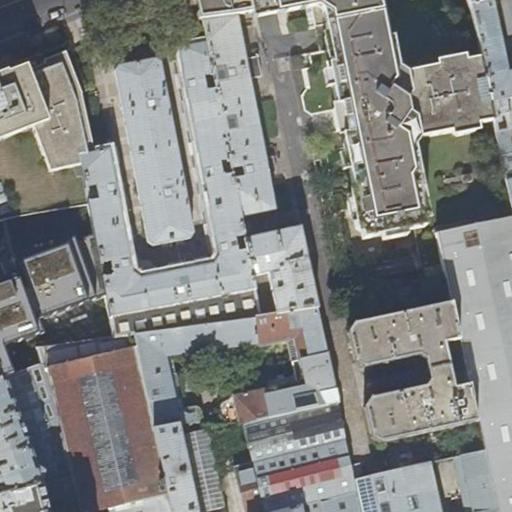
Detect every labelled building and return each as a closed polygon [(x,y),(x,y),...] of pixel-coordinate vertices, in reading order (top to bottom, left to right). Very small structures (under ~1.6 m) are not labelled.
[(198,0),(199,6),(200,10),(202,20),(236,17),(251,14),(252,21),(271,17),(306,11),(310,28),(326,26),(333,58),(329,66),(352,186),(348,193),(355,227),(361,232),(363,238),(382,234),(383,239),(408,234),(408,229),(427,225),(425,218),(429,211),(415,145),(419,138),(451,131),(458,137),(476,134),(481,127),(481,125),(495,121),(491,103),(482,105),(478,88),(487,86),(482,59),(466,63),(461,58),(443,62),(440,68),(407,74),(399,68),(394,43),(389,39),(380,0),(198,0)] [(511,0),(495,0),(490,1),(470,6),(472,13),(482,59),(487,86),(491,103),(495,121),(495,124),(501,123),(499,117),(504,116),(507,126),(496,128),(511,202),(511,0)] [(265,161),(248,80),(261,78),(258,59),(245,60),(236,17),(202,20),(205,34),(207,44),(213,75),(225,72),(227,83),(215,85),(216,91),(229,160),(231,169),(243,167),(245,177),(233,180),(241,219),(275,212),(268,177),(276,175),(273,160),(265,161)] [(229,160),(216,91),(206,93),(204,78),(213,76),(213,75),(207,44),(178,49),(185,84),(202,171),(217,245),(219,256),(213,266),(181,272),(141,279),(132,274),(129,261),(117,201),(107,151),(94,154),(82,157),(83,164),(87,187),(96,186),(99,200),(90,202),(91,208),(102,263),(111,262),(114,276),(104,278),(108,296),(116,339),(134,336),(260,317),(252,277),(247,251),(238,253),(235,238),(244,237),(244,235),(242,225),(241,219),(233,180),(232,175),(222,177),(220,162),(229,160)] [(94,154),(84,97),(65,54),(55,58),(43,62),(44,66),(28,71),(26,67),(0,76),(0,142),(33,130),(51,175),(83,164),(82,157),(94,154)] [(147,243),(152,246),(189,239),(193,234),(185,194),(160,64),(154,61),(118,68),(115,73),(122,111),(147,243)] [(91,208),(7,223),(16,262),(0,267),(0,381),(43,369),(38,351),(41,351),(29,306),(0,317),(0,300),(25,291),(104,275),(102,263),(91,208)] [(511,511),(511,214),(435,231),(451,306),(459,341),(469,386),(477,422),(483,452),(496,511),(511,511)] [(252,234),(250,224),(242,225),(244,235),(252,234)] [(247,251),(252,277),(268,274),(277,314),(315,308),(317,308),(300,230),(245,242),(247,251)] [(51,349),(116,339),(108,296),(41,313),(51,349)] [(477,422),(469,386),(454,389),(445,344),(459,341),(451,306),(355,325),(354,326),(348,333),(349,334),(355,362),(354,363),(362,370),(364,368),(419,357),(426,362),(430,382),(426,388),(370,400),(369,399),(364,407),(366,408),(372,437),(371,437),(379,443),(380,442),(477,422)] [(350,464),(336,403),(326,405),(323,393),(333,391),(315,308),(277,314),(260,317),(134,336),(169,497),(172,511),(215,511),(220,511),(222,507),(206,436),(201,434),(183,438),(180,424),(203,418),(193,369),(188,370),(184,353),(217,348),(219,357),(259,348),(268,389),(218,400),(222,426),(243,426),(253,466),(235,471),(244,511),(291,511),(300,510),(356,495),(353,479),(350,464)] [(134,336),(116,339),(51,349),(41,351),(38,351),(43,369),(72,479),(0,498),(0,511),(107,511),(169,497),(134,336)] [(43,369),(0,381),(0,498),(72,479),(43,369)] [(496,511),(483,452),(460,457),(473,511),(436,511),(424,464),(363,477),(353,479),(356,495),(300,510),(300,511),(496,511)] [(363,477),(359,462),(350,464),(353,479),(363,477)]
